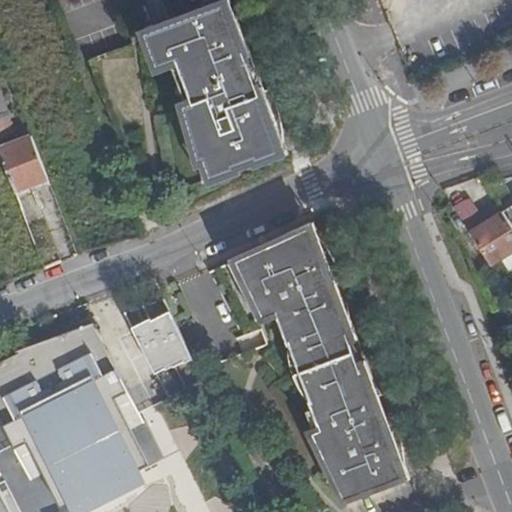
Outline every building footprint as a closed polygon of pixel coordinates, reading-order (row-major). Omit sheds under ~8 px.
[(276,137),(282,136),(230,0),(224,0),(225,1),(147,30),(160,65),(180,58),(194,100),(185,102),(201,165),(205,164),(211,180),(237,171),(236,168),(256,161),(256,163),(282,154),(276,137)] [(0,142),(17,136),(7,110),(5,111),(0,98),(0,142)] [(13,188),(46,176),(30,134),(0,145),(0,154),(4,165),(13,188)] [(491,261),(511,249),(511,222),(504,210),(471,230),(491,261)] [(308,223),(308,225),(317,248),(323,246),(313,220),(308,223)] [(395,456),(401,454),(323,246),(317,248),(308,225),(238,257),(245,273),(240,275),(250,297),(256,295),(265,316),(282,309),(285,316),(277,318),(288,345),(290,345),(311,400),(307,401),(319,430),(312,433),(344,499),(403,478),(395,456)] [(498,273),(511,264),(511,249),(491,261),(498,273)] [(233,259),(240,275),(245,273),(238,257),(233,259)] [(258,318),(265,316),(256,295),(250,297),(258,318)] [(167,300),(159,303),(164,317),(173,313),(167,300)] [(175,366),(194,357),(173,313),(164,317),(159,303),(145,307),(152,320),(145,323),(140,309),(126,313),(156,372),(174,364),(175,366)] [(145,422),(94,323),(17,351),(18,352),(0,361),(0,359),(0,415),(33,479),(45,473),(63,508),(150,464),(132,428),(145,422)] [(163,376),(166,391),(184,387),(181,372),(163,376)] [(405,484),(411,482),(401,454),(395,456),(403,478),(405,484)]
